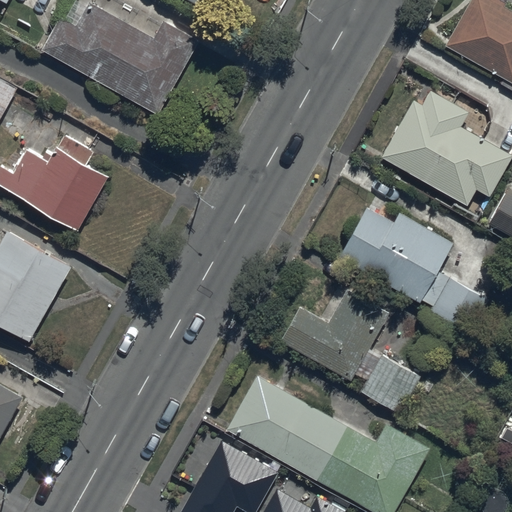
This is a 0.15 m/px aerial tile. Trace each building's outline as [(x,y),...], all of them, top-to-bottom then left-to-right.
[(188,0),(210,12),(216,0),(188,0)] [(471,0),(446,48),(511,83),(511,11),(504,7),(507,3),(501,0),(471,0)] [(61,13),(41,49),(157,114),(198,40),(161,19),(152,35),(92,2),(80,24),(61,13)] [(0,119),(17,87),(0,78),(0,119)] [(413,100),(381,158),(467,205),(476,189),(489,196),(511,156),(460,127),(469,112),(430,90),(422,104),(413,100)] [(0,165),(0,184),(77,230),(109,177),(87,164),(94,153),(64,136),(52,156),(45,152),(42,158),(28,150),(14,174),(0,165)] [(511,190),(507,188),(488,225),(511,238),(511,190)] [(393,222),(366,208),(339,257),(420,303),(422,299),(432,304),(430,309),(469,331),(488,298),(438,270),(453,244),(398,213),(393,222)] [(69,268),(6,231),(0,241),(0,327),(26,342),(69,268)] [(369,348),(388,312),(346,290),(329,321),(296,304),(276,340),(366,388),(364,394),(400,413),(421,375),(369,348)] [(375,442),(256,375),(226,428),(374,511),(393,511),(430,447),(386,422),(375,442)] [(0,435),(22,394),(0,382),(0,435)] [(254,511),(278,472),(222,440),(181,511),(233,511),(236,507),(245,511),(254,511)] [(342,511),(317,498),(310,510),(276,492),(265,511),(342,511)]
